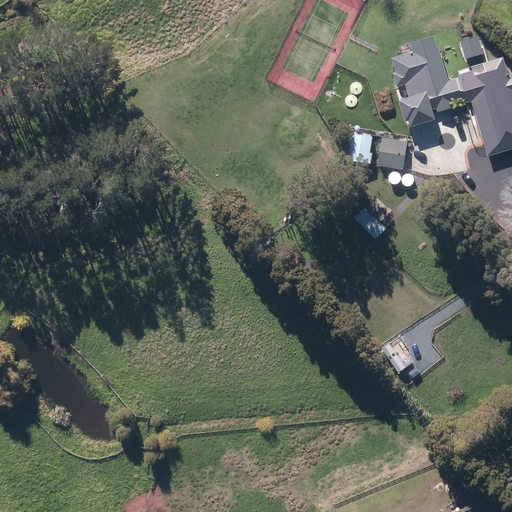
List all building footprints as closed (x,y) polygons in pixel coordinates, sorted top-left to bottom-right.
[(485,55),(480,34),(462,39),(467,59),(485,55)] [(450,80),(439,36),(413,43),(416,52),(397,56),(400,71),(397,71),(400,86),(422,81),(424,91),(402,97),(409,126),(439,118),(437,111),(453,107),(451,101),(466,98),(460,77),(450,80)] [(490,72),(464,78),(470,99),(475,97),(485,136),(505,131),(508,140),(511,139),(511,84),(506,61),(488,65),(490,72)] [(408,137),(385,136),(384,165),(407,166),(408,137)] [(356,217),(377,237),(392,221),(371,201),(356,217)]
